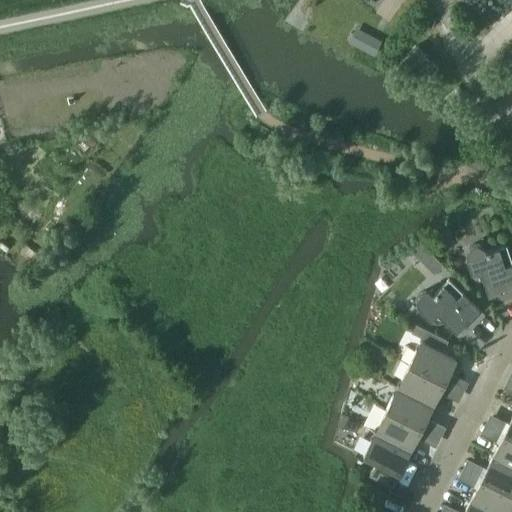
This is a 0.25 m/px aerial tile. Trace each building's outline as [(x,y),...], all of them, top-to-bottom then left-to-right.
[(373,56),(381,41),(368,34),(360,49),(373,56)] [(9,191),(2,183),(0,184),(0,195),(2,197),(9,191)] [(470,273),(479,270),(487,295),(498,291),(501,293),(503,298),(511,294),(511,265),(505,244),(484,251),(482,247),(479,244),(475,243),(471,244),(468,245),(465,248),(464,252),(465,257),(470,273)] [(35,249),(27,244),(22,251),(30,256),(35,249)] [(433,256),(424,265),(433,274),(443,265),(433,256)] [(429,320),(436,313),(455,331),(462,324),(466,323),(470,327),(483,313),(447,278),(432,293),(429,291),(425,290),(421,291),(418,293),(415,297),(414,300),(415,304),(418,308),(429,320)] [(427,330),(423,339),(443,349),(448,341),(427,330)] [(418,340),(407,363),(444,381),(455,358),(418,340)] [(407,363),(395,385),(432,404),(444,381),(407,363)] [(395,385),(384,408),(421,426),(432,404),(395,385)] [(384,408),(373,430),(409,449),(421,426),(384,408)] [(511,412),(502,432),(511,436),(511,412)] [(391,485),(409,449),(373,430),(361,454),(375,461),(369,473),(391,485)] [(511,436),(502,432),(491,454),(511,464),(511,436)] [(511,464),(491,454),(480,476),(511,493),(511,464)] [(511,493),(480,476),(469,499),(493,511),(506,511),(511,502),(511,493)] [(392,496),(404,502),(408,493),(396,487),(392,496)] [(493,511),(469,499),(462,511),(493,511)]
